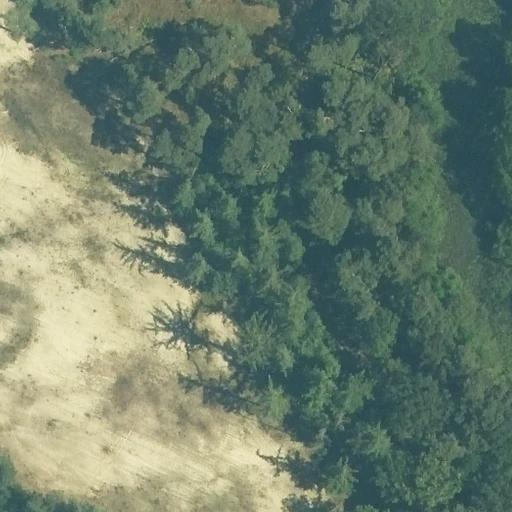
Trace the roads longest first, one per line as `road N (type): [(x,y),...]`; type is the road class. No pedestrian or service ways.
road 1 (track): [(417,425),(321,309),(306,246),(305,66),(310,36),(337,0)]
road 2 (track): [(0,240),(204,175),(300,124)]
